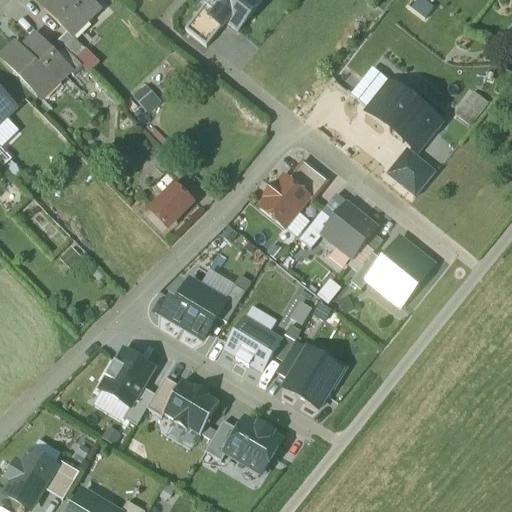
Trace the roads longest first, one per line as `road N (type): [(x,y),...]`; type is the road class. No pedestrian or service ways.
road 1 (track): [(285,511),(465,289)]
road 2 (residential): [(118,312),(216,215),(289,123)]
road 3 (residential): [(312,431),(118,312)]
road 4 (residential): [(289,123),(453,251)]
road 5 (residential): [(0,431),(118,312)]
